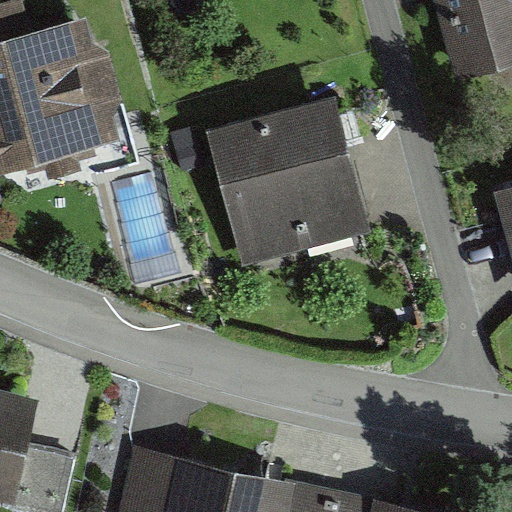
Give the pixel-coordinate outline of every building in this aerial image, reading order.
[(511,0),(419,0),(446,105),(511,87),(511,0)] [(90,38),(84,15),(1,37),(0,31),(0,164),(116,133),(108,104),(118,90),(106,46),(90,38)] [(244,267),(371,232),(332,93),(205,128),(244,267)] [(0,503),(31,510),(52,401),(0,390),(0,503)] [(360,511),(365,487),(123,438),(107,511),(360,511)] [(382,511),(468,511),(387,494),(382,511)]
